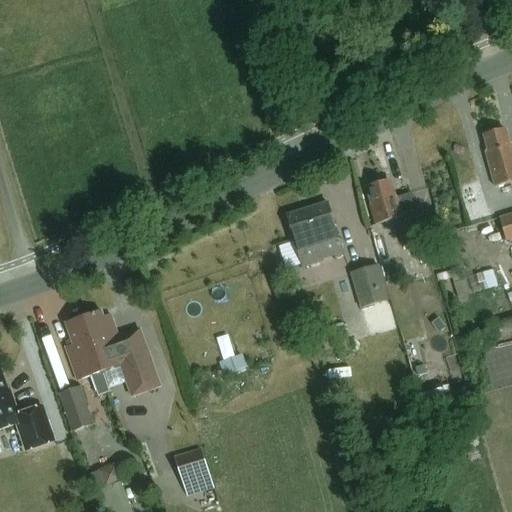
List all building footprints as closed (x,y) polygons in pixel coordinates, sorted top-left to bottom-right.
[(511,148),(511,147),(509,148),(505,132),(483,138),(487,154),(485,155),(494,189),(511,183),(511,148)] [(396,221),(404,249),(421,245),(413,216),(402,219),(397,200),(394,201),(389,184),(367,191),(372,208),(369,208),(374,227),(396,221)] [(302,271),(343,257),(327,205),(285,218),(302,271)] [(511,242),(511,216),(499,220),(506,244),(511,242)] [(390,304),(380,268),(350,276),(361,312),(390,304)] [(493,268),(454,280),(459,297),(498,285),(493,268)] [(100,314),(83,320),(102,375),(123,367),(134,398),(159,389),(139,332),(118,340),(110,317),(102,320),(100,314)] [(501,341),(511,337),(511,318),(496,323),(501,341)] [(77,383),(102,375),(83,320),(65,326),(72,347),(65,350),(77,383)] [(243,354),(220,361),(224,374),(247,367),(243,354)] [(10,406),(0,376),(0,432),(18,426),(27,453),(52,444),(40,410),(16,418),(12,406),(10,406)] [(422,407),(467,397),(465,388),(446,392),(445,388),(443,389),(442,383),(418,388),(422,407)] [(72,433),(93,426),(80,388),(58,396),(72,433)] [(207,481),(198,452),(179,458),(190,492),(206,487),(205,482),(207,481)] [(123,484),(116,467),(98,474),(104,491),(123,484)] [(130,511),(121,486),(93,496),(98,511),(130,511)]
